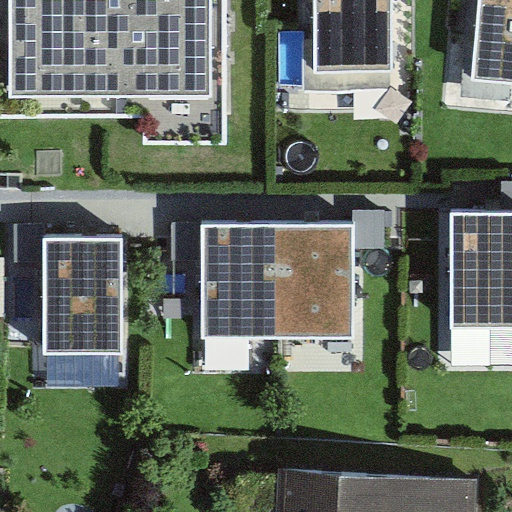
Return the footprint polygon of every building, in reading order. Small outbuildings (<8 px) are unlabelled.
[(0,0),(0,115),(144,115),(145,143),(228,142),(227,0),(0,0)] [(317,0),(317,97),(396,98),(396,0),(317,0)] [(511,0),(481,0),(472,105),(511,108),(511,0)] [(511,204),(451,204),(451,315),(511,315),(511,204)] [(206,325),(353,322),(351,217),(204,219),(206,325)] [(48,343),(121,343),(121,231),(48,231),(48,343)] [(482,511),(484,482),(280,472),(278,511),(482,511)]
